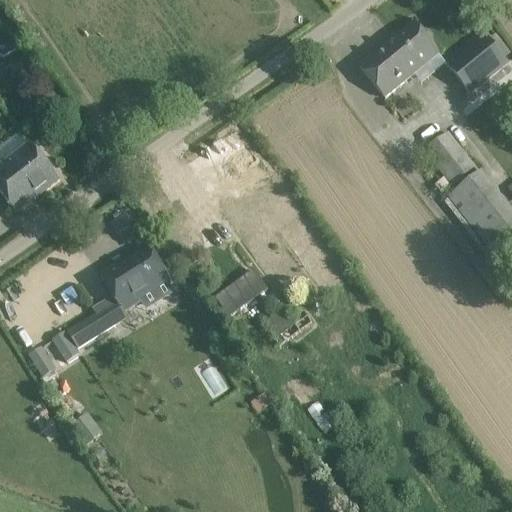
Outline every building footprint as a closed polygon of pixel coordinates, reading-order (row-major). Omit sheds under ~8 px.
[(444,53),(420,22),(394,41),(364,65),(388,96),(444,53)] [(507,67),(486,40),(465,56),(448,70),(469,97),(507,67)] [(511,255),(511,210),(452,134),(429,152),(459,191),(453,197),(504,262),(511,255)] [(61,179),(33,142),(30,144),(0,167),(0,190),(17,213),(61,179)] [(219,166),(202,178),(219,202),(219,201),(227,212),(236,205),(240,211),(261,196),(257,191),(271,181),(263,170),(264,170),(247,147),(231,158),(229,156),(218,164),(219,166)] [(290,189),(269,204),(285,224),(305,208),(290,189)] [(205,215),(186,229),(200,249),(219,235),(205,215)] [(171,280),(150,248),(103,278),(119,302),(70,334),(80,349),(116,326),(113,320),(123,314),(121,312),(171,280)] [(267,271),(226,297),(239,317),(279,291),(267,271)] [(275,338),(294,332),(288,311),(269,316),(275,338)] [(80,357),(65,334),(52,343),(66,366),(80,357)] [(56,373),(42,350),(29,358),(43,381),(56,373)] [(287,397),(298,392),(313,424),(328,416),(307,372),(281,385),(287,397)] [(264,397),(252,404),(258,414),(270,408),(264,397)] [(100,438),(85,418),(71,428),(85,449),(100,438)]
